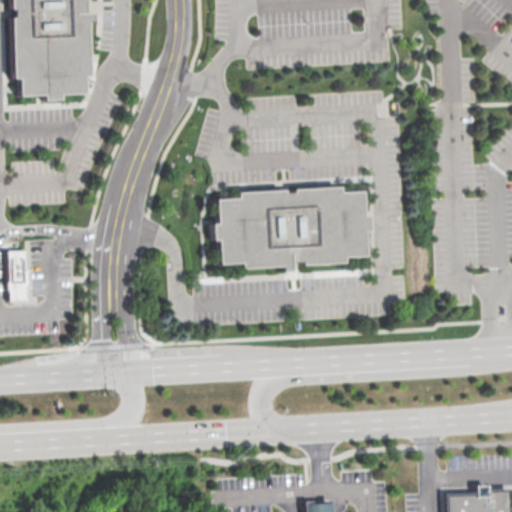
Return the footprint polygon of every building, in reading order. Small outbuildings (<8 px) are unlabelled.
[(73,0),(76,77),(70,77),(70,95),(47,95),(47,100),(32,101),(32,95),(8,95),(7,79),(2,79),(0,27),(0,0),(73,0)] [(204,201),(227,200),(226,195),(327,189),(328,194),(350,192),(352,217),(357,217),(358,232),(353,233),(354,257),(332,257),(333,264),(231,269),(231,264),(209,264),(207,240),(201,241),(200,226),(205,226),(204,201)] [(4,249),(22,249),(23,267),(26,267),(26,287),(23,287),(23,300),(6,300),(5,288),(3,288),(3,280),(5,280),(4,249)] [(500,491),(500,511),(439,511),(439,497),(468,495),(467,488),(477,487),(477,493),(500,491)] [(328,511),(329,501),(301,502),(300,511),(328,511)]
